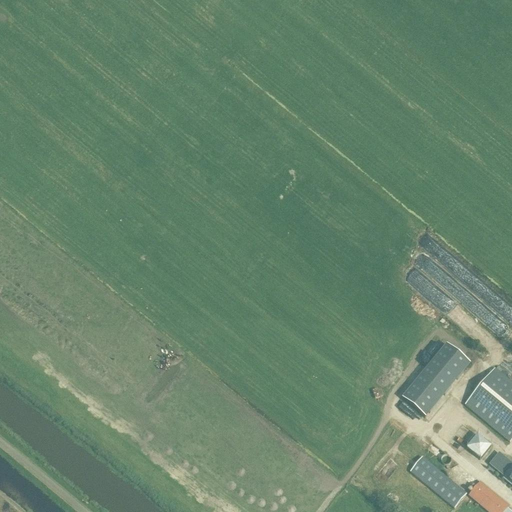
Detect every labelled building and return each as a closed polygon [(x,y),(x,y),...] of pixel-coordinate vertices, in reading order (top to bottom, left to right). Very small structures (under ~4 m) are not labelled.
[(448,345),(403,399),(426,418),(471,364),(448,345)] [(509,443),(511,439),(511,385),(494,370),(464,406),(509,443)] [(499,454),(489,466),(504,478),(503,480),(505,481),(511,486),(511,465),(499,454)] [(454,510),(466,495),(422,458),(409,473),(454,510)] [(479,483),(467,497),(485,511),(505,511),(509,508),(479,483)]
